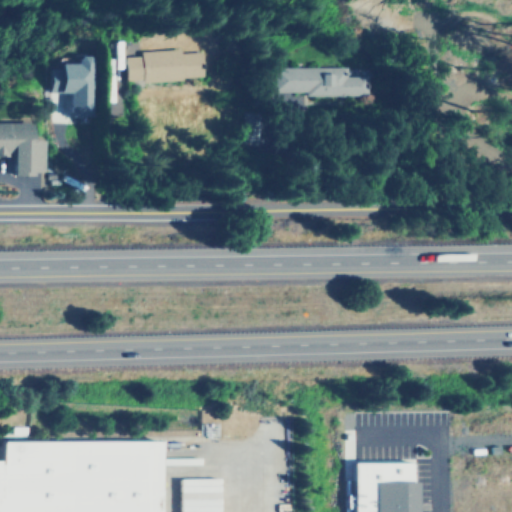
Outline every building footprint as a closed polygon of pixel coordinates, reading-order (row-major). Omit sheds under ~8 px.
[(198,51),(178,52),(178,48),(138,50),(138,55),(123,56),(124,81),(200,77),(198,51)] [(67,92),(66,116),(86,116),(86,54),(72,54),(72,61),(55,61),(55,68),(46,68),(46,91),(67,92)] [(272,67),(272,92),(304,91),(305,95),(365,94),(365,75),(346,75),(346,66),(272,67)] [(0,121),(0,155),(8,155),(8,172),(37,172),(37,139),(25,139),(25,121),(0,121)] [(0,511),(0,443),(148,441),(149,511),(0,511)] [(349,464),(349,511),(409,511),(409,464),(349,464)]
